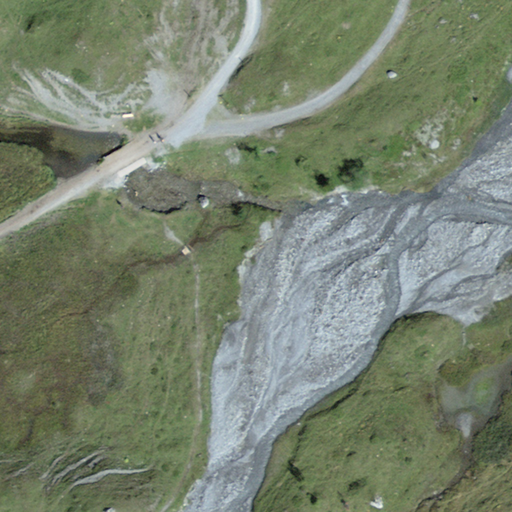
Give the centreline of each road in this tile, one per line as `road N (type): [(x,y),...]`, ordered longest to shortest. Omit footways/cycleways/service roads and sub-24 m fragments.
road 1 (track): [(159,135),(273,114),(375,47),(390,0)]
road 2 (track): [(253,0),(239,37),(159,135)]
